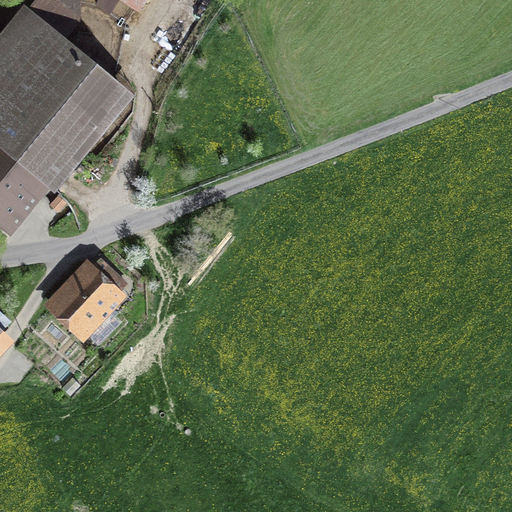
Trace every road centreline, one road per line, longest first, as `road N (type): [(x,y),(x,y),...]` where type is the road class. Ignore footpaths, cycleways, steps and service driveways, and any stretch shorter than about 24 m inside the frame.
road 1 (unclassified): [(0,262),(67,248),(511,80)]
road 2 (track): [(0,363),(67,248)]
